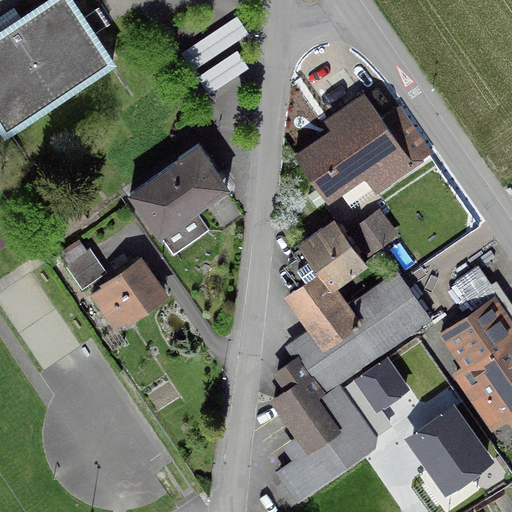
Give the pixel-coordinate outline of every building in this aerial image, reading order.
[(91,35),(105,26),(94,8),(80,18),(68,0),(47,0),(27,14),(0,31),(0,127),(3,132),(109,62),(91,35)] [(179,54),(190,71),(246,34),(235,17),(179,54)] [(195,78),(206,95),(246,68),(235,51),(195,78)] [(373,191),(428,153),(396,108),(379,120),(371,108),(296,159),(322,196),(359,171),(373,191)] [(207,230),(193,211),(225,188),(206,161),(207,160),(196,145),(176,159),(177,160),(128,194),(171,255),(207,230)] [(60,238),(86,220),(70,197),(44,216),(60,238)] [(392,231),(377,210),(352,229),(367,249),(392,231)] [(298,244),(319,273),(327,283),(360,260),(335,225),(323,234),(320,229),(298,244)] [(301,286),(319,273),(298,244),(292,248),(298,257),(286,265),(301,286)] [(80,290),(104,273),(87,248),(63,265),(80,290)] [(114,326),(161,294),(139,262),(126,270),(123,265),(113,272),(117,277),(91,295),(112,326),(111,327),(113,329),(115,327),(114,326)] [(466,300),(467,298),(488,284),(475,266),(453,281),(466,300)] [(290,354),(294,359),(307,352),(329,386),(335,381),(427,317),(396,273),(359,298),(355,293),(341,303),(327,283),(319,273),(301,286),(287,297),(311,330),(291,344),(290,354)] [(501,417),(511,409),(511,335),(490,303),(497,297),(489,284),(488,284),(467,298),(477,312),(445,334),(467,367),(456,375),(479,407),(490,400),(501,417)] [(307,352),(294,359),(275,373),(286,389),(272,399),(307,450),(278,469),(299,499),(372,448),(374,437),(341,390),(335,381),(329,386),(307,352)] [(439,413),(415,429),(424,442),(392,464),(416,498),(450,475),(450,474),(470,459),(439,413)]
